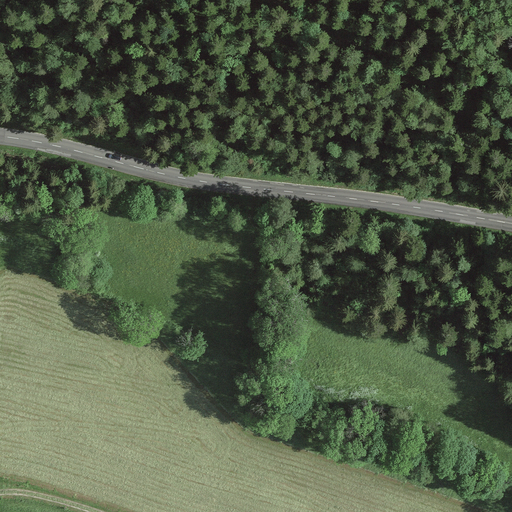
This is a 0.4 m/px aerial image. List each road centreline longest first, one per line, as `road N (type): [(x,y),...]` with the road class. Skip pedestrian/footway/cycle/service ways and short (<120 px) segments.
road 1 (secondary): [(0,136),(192,181),(511,224)]
road 2 (track): [(275,0),(511,145)]
